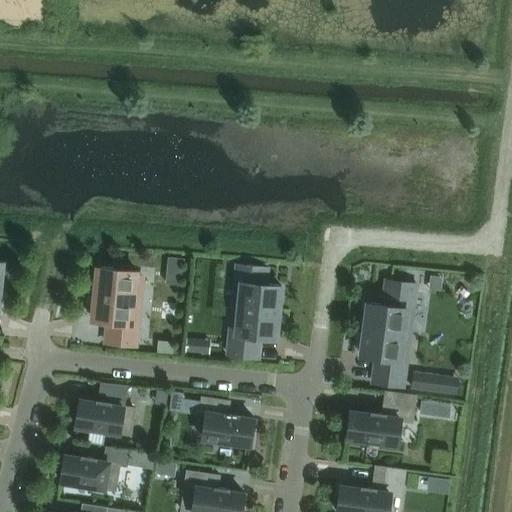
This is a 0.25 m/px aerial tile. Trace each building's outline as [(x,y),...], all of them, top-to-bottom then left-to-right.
[(237,264),(237,266),(242,266),(239,303),(233,303),(228,354),(257,357),(259,335),(275,337),(280,285),(264,283),(266,267),(237,264)] [(134,293),(136,273),(136,270),(97,266),(92,318),(108,320),(105,342),(135,345),(140,293),(134,293)] [(367,302),(360,353),(376,356),(373,381),(402,385),(409,330),(403,330),(409,291),(414,291),(415,283),(386,279),(383,304),(367,302)] [(414,370),(412,387),(455,392),(457,375),(414,370)] [(134,407),(124,406),(128,384),(100,381),(98,394),(100,394),(99,400),(97,399),(97,401),(80,398),(75,424),(130,433),(134,407)] [(254,390),(235,396),(239,407),(257,402),(254,390)] [(350,410),(347,436),(365,438),(364,440),(380,442),(380,441),(396,443),(399,419),(411,420),(414,395),(385,391),(382,413),(372,411),(371,413),(350,410)] [(172,392),(169,408),(199,412),(205,413),(202,437),(218,439),(218,441),(233,443),(234,441),(249,444),(253,418),(237,415),(238,414),(227,412),(228,400),(202,396),(201,400),(183,397),(184,394),(172,392)] [(127,464),(128,461),(130,448),(109,444),(107,461),(119,463),(127,464)] [(130,448),(128,461),(151,465),(153,451),(130,448)] [(65,454),(60,480),(114,489),(119,463),(107,461),(94,459),(95,457),(82,455),(82,457),(65,454)] [(340,485),(337,511),(347,511),(386,511),(390,494),(401,495),(404,469),(376,466),(373,487),(362,486),(361,488),(340,485)] [(181,510),(197,511),(240,511),(243,492),(227,490),(227,488),(217,486),(218,475),(187,470),(181,510)] [(52,511),(49,511),(107,511),(108,507),(81,503),(79,511),(52,511)]
